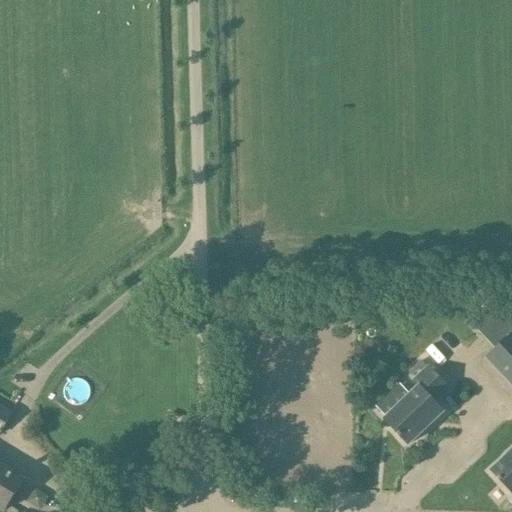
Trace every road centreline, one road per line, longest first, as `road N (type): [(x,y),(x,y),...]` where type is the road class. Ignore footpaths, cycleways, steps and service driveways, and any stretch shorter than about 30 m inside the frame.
road 1 (unclassified): [(208,511),(204,227)]
road 2 (unclassified): [(21,386),(204,227)]
road 3 (unclassified): [(204,227),(196,0)]
